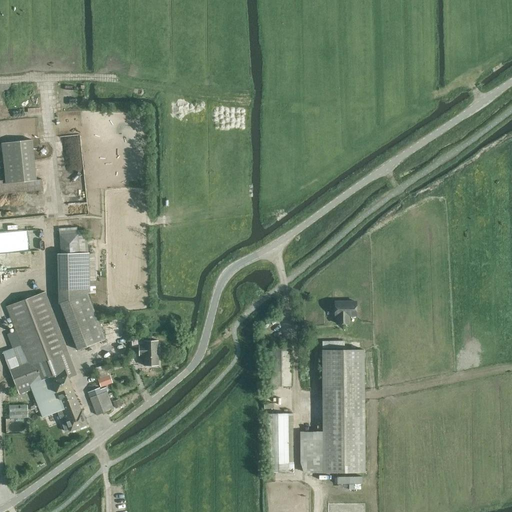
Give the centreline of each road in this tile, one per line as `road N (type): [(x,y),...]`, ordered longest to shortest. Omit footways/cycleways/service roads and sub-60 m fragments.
road 1 (unclassified): [(0,510),(193,366),(233,266),(511,82)]
road 2 (track): [(0,80),(102,80),(367,111),(468,79),(484,102)]
road 3 (track): [(43,80),(50,216)]
road 4 (track): [(12,511),(1,488),(0,381)]
